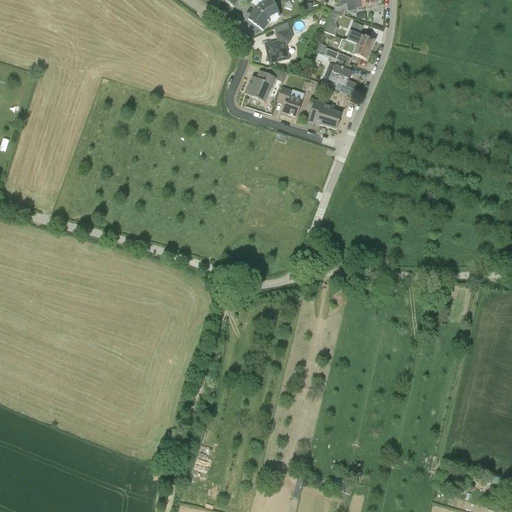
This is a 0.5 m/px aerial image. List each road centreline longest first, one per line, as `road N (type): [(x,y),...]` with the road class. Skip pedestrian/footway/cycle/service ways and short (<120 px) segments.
road 1 (unclassified): [(288,280),(243,280),(0,208)]
road 2 (residential): [(189,0),(240,40),(231,108),(345,147)]
road 3 (track): [(222,310),(166,511)]
road 4 (unclassified): [(511,274),(330,273)]
road 5 (residential): [(345,147),(384,53),(390,0)]
